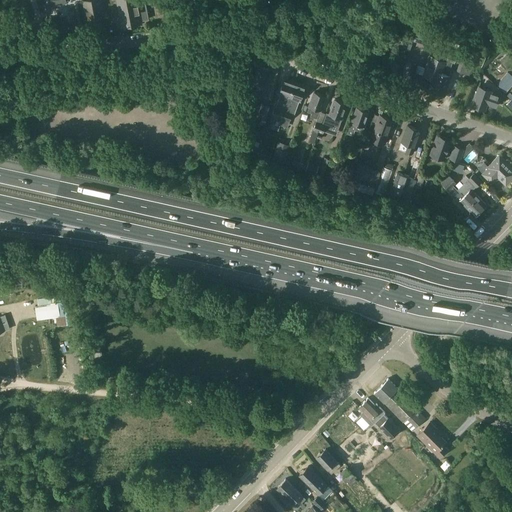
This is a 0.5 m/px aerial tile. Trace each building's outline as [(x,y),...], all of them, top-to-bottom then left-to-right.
[(100,0),(89,0),(84,1),(87,18),(103,16),(100,0)] [(117,0),(123,26),(141,23),(136,0),(117,0)] [(429,46),(432,39),(445,43),(447,37),(434,32),(434,34),(418,28),(414,41),(429,46)] [(451,49),(447,60),(454,63),(458,52),(451,49)] [(444,66),(446,62),(430,57),(423,76),(432,79),(428,89),(436,92),(445,66),(444,66)] [(462,57),(457,71),(463,73),(467,59),(462,57)] [(449,71),(450,68),(452,64),(446,62),(444,66),(445,66),(436,92),(443,95),(450,76),(449,76),(450,72),(449,71)] [(254,78),(252,82),(249,89),(244,87),(240,95),(257,101),(262,86),(268,69),(258,65),(256,71),(251,69),(249,76),(254,78)] [(511,75),(510,74),(499,87),(506,92),(511,85),(511,75)] [(288,103),(295,82),(284,79),(279,93),(281,94),(279,100),(276,107),(275,107),(272,115),(277,117),(282,118),(285,110),(288,103)] [(287,120),(289,121),(292,113),(293,114),(296,106),(298,101),(300,101),(306,86),(295,82),(288,103),(285,110),(282,118),(287,120)] [(491,90),(479,86),(472,105),(484,109),(491,91),(491,90)] [(317,118),(318,115),(319,110),(320,111),(326,96),(315,92),(309,107),(310,107),(308,112),(311,113),(310,116),(317,118)] [(327,113),(323,124),(326,126),(330,127),(332,123),(339,126),(341,119),(342,119),(345,110),(344,110),(346,103),(335,99),(330,114),(327,113)] [(270,105),(261,103),(256,120),(265,123),(270,105)] [(357,107),(351,123),(348,133),(353,135),(355,129),(362,132),(364,127),(364,128),(368,119),(366,118),(368,111),(357,107)] [(392,119),(380,115),(371,140),(384,145),(391,127),(389,126),(392,119)] [(316,138),(319,132),(318,131),(321,123),(316,122),(311,136),(316,138)] [(402,142),(400,149),(406,151),(405,151),(412,154),(418,139),(416,139),(419,130),(408,125),(402,142)] [(437,135),(431,154),(445,159),(452,140),(437,135)] [(290,144),(279,141),(274,160),(284,164),(290,144)] [(297,144),(294,143),(288,159),(292,159),(297,144)] [(469,143),(463,149),(455,146),(451,157),(459,160),(461,154),(464,157),(474,147),(469,143)] [(258,147),(250,145),(247,154),(257,156),(259,147),(258,147)] [(333,161),(328,175),(325,183),(334,186),(345,156),(336,153),(333,161)] [(511,163),(509,160),(507,160),(506,161),(499,155),(488,166),(489,167),(483,174),(492,183),(498,176),(506,185),(511,178),(511,167),(511,165),(511,163)] [(328,175),(333,161),(325,158),(320,172),(328,175)] [(302,169),(303,164),(292,161),(291,166),(302,169)] [(305,172),(315,175),(318,165),(308,162),(305,172)] [(347,162),(344,170),(352,172),(354,164),(347,162)] [(452,170),(463,173),(465,165),(455,162),(452,170)] [(370,185),(373,175),(356,169),(353,179),(370,185)] [(390,192),(403,196),(410,176),(397,172),(390,192)] [(445,172),(442,176),(452,187),(456,183),(445,172)] [(462,193),(461,193),(472,204),(473,202),(481,210),(486,205),(471,189),(475,186),(476,186),(481,181),(474,174),(469,178),(466,176),(462,180),(465,182),(458,189),(462,193)] [(438,189),(432,195),(435,198),(441,191),(446,196),(450,192),(449,190),(452,187),(442,176),(438,179),(443,184),(438,189)] [(474,216),(481,210),(473,202),(472,204),(461,193),(457,198),(460,201),(474,216)] [(55,325),(71,323),(81,322),(79,300),(52,303),(55,325)] [(0,317),(0,331),(4,330),(5,330),(10,328),(6,315),(0,317)] [(398,388),(388,378),(374,393),(384,402),(385,402),(412,431),(425,418),(416,408),(416,407),(398,388)] [(372,426),(379,418),(383,422),(379,427),(390,438),(399,429),(384,414),(385,412),(381,408),(376,403),(375,404),(368,397),(359,406),(363,411),(360,414),(372,426)] [(417,434),(440,457),(448,449),(443,445),(446,441),(437,432),(438,430),(430,422),(417,434)] [(317,457),(328,468),(332,472),(340,465),(325,449),(317,457)] [(300,474),(311,485),(319,494),(328,485),(309,466),(300,474)] [(347,467),(340,473),(352,486),(358,481),(355,478),(357,477),(354,474),(347,467)] [(301,494),(285,479),(277,487),(293,502),(301,494)] [(321,509),(326,503),(318,495),(313,501),(321,509)]
